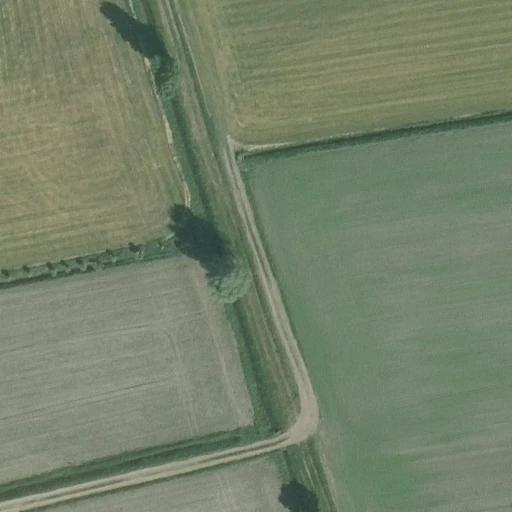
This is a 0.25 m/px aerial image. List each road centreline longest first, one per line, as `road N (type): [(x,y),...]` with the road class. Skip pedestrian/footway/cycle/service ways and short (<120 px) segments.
road 1 (track): [(168,0),(318,511)]
road 2 (track): [(0,499),(293,437)]
